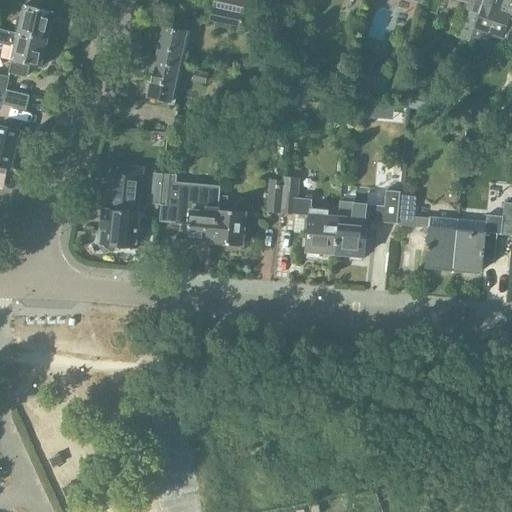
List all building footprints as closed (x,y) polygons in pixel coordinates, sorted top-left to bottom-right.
[(53,12),(39,9),(41,0),(24,0),(17,33),(47,40),(47,36),(49,37),(52,25),(50,24),(53,12)] [(242,0),(213,0),(212,7),(243,14),(240,26),(246,27),(249,15),(251,14),(252,10),(251,8),(245,1),(242,0)] [(468,0),(467,4),(466,9),(478,14),(482,0),(468,0)] [(511,0),(482,0),(478,14),(469,40),(484,45),(488,34),(502,38),(505,30),(510,15),(511,15),(511,0)] [(243,14),(212,7),(209,20),(231,25),(230,28),(239,30),(240,26),(243,14)] [(184,43),(187,26),(173,23),(172,28),(163,26),(155,62),(178,67),(181,53),(184,54),(186,43),(184,43)] [(43,53),(47,40),(17,33),(9,31),(9,32),(0,29),(0,42),(2,43),(2,42),(14,45),(11,61),(9,73),(26,77),(28,65),(40,68),(41,65),(43,66),(47,63),(49,57),(46,53),(43,53)] [(178,67),(155,62),(150,82),(148,82),(146,93),(148,93),(147,97),(170,102),(178,67)] [(207,74),(194,71),(192,79),(205,82),(207,74)] [(3,90),(5,91),(8,78),(0,75),(0,91),(3,92),(3,90)] [(361,75),(358,87),(382,93),(385,81),(361,75)] [(3,90),(3,92),(0,102),(0,103),(24,110),(28,96),(5,91),(3,90)] [(474,103),(470,116),(492,124),(496,111),(474,103)] [(360,116),(373,117),(374,105),(361,104),(360,116)] [(175,116),(172,128),(172,129),(196,135),(200,122),(175,116)] [(0,172),(4,174),(6,168),(10,169),(14,150),(20,152),(24,136),(18,135),(19,131),(21,125),(8,121),(6,127),(0,125),(0,172)] [(135,248),(137,231),(143,169),(114,166),(111,190),(106,190),(105,209),(102,209),(100,229),(101,229),(101,230),(98,230),(97,243),(100,244),(100,245),(135,248)] [(163,173),(160,205),(173,206),(175,183),(176,174),(163,173)] [(312,198),(297,197),(297,190),(298,178),(283,177),(283,181),(280,213),(295,214),(309,215),(306,251),(308,251),(308,255),(318,256),(319,252),(335,254),(338,213),(330,212),(330,209),(310,207),(312,198)] [(387,178),(382,222),(382,223),(397,224),(401,179),(387,178)] [(267,211),(280,213),(283,181),(270,180),(267,211)] [(160,205),(159,221),(188,224),(186,240),(188,240),(188,244),(202,245),(203,241),(214,242),(219,196),(219,187),(175,183),(173,206),(160,205)] [(453,268),(457,220),(429,217),(429,218),(414,217),(416,197),(400,195),(397,225),(428,228),(425,266),(453,268)] [(214,242),(214,244),(241,246),(241,245),(246,245),(247,229),(243,228),(244,212),(225,211),(226,196),(219,196),(214,242)] [(339,213),(338,213),(335,254),(350,255),(350,259),(361,260),(361,256),(363,256),(367,220),(365,220),(366,204),(340,202),(339,213)] [(511,235),(511,203),(504,202),(502,225),(486,223),(486,222),(457,220),(453,268),(481,271),(483,259),(494,260),(496,234),(511,235)] [(376,434),(385,435),(391,435),(393,413),(378,411),(376,434)] [(136,432),(126,434),(127,442),(138,440),(136,432)] [(59,455),(54,457),(49,459),(53,467),(62,462),(59,457),(59,455)] [(142,464),(131,466),(133,474),(144,472),(142,464)] [(71,483),(62,487),(65,495),(74,491),(71,483)]
